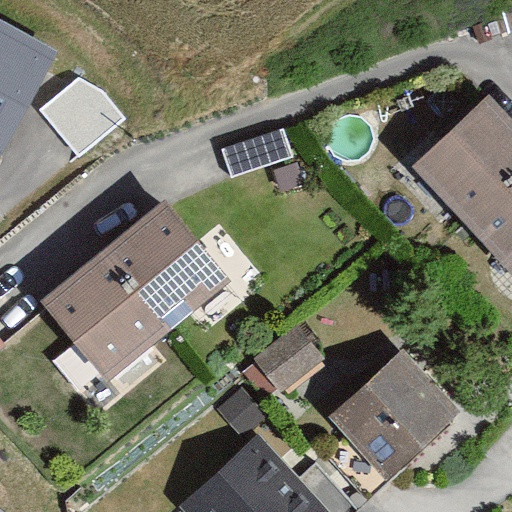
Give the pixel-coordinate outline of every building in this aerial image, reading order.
[(0,161),(58,52),(0,21),(0,161)] [(38,110),(78,158),(127,118),(104,91),(79,77),(38,110)] [(413,159),(511,260),(511,116),(486,89),(413,159)] [(38,284),(104,367),(225,271),(159,188),(38,284)] [(267,349),(300,412),(338,391),(306,329),(267,349)] [(322,408),(379,473),(456,406),(399,341),(322,408)] [(180,511),(323,511),(255,440),(180,511)]
